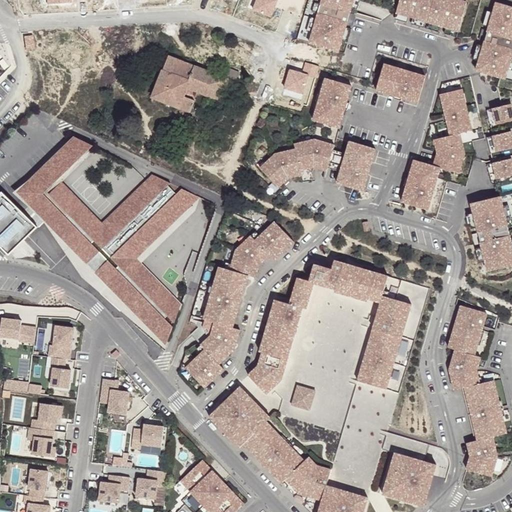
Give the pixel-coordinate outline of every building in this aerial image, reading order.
[(344,21),(350,0),(305,0),(294,38),(336,50),(338,40),(343,26),(344,21)] [(353,12),(356,0),(350,0),(344,21),(350,23),(353,13),(350,13),(350,11),(353,12)] [(455,30),(464,1),(458,0),(396,0),(393,12),(406,16),(410,17),(422,20),(426,22),(439,25),(443,27),(455,30)] [(511,42),(511,7),(492,2),(490,12),(486,26),(485,30),(481,41),(480,45),(476,60),(473,70),(502,78),(505,68),(509,54),(510,49),(511,42)] [(486,26),(490,12),(484,10),(480,25),(486,26)] [(404,22),(406,16),(393,12),(391,18),(404,22)] [(421,26),(422,20),(410,17),(408,23),(421,26)] [(437,31),(439,25),(426,22),(424,28),(437,31)] [(344,42),(349,28),(343,26),(338,40),(344,42)] [(453,36),(455,30),(443,27),(441,32),(453,36)] [(481,41),(485,30),(478,28),(475,39),(481,41)] [(476,60),(480,45),(474,44),(470,58),(476,60)] [(229,73),(222,70),(169,51),(153,91),(190,106),(196,92),(201,94),(204,89),(215,92),(213,97),(219,99),(229,73)] [(415,102),(423,75),(381,63),(373,90),(392,95),(399,97),(415,102)] [(343,109),(345,102),(350,86),(323,78),(318,94),(316,101),(311,120),(337,128),(343,109)] [(471,129),(465,108),(460,88),(441,92),(443,100),(439,101),(447,135),(437,137),(438,143),(433,144),(435,152),(431,165),(411,159),(399,201),(426,208),(438,167),(456,172),(463,150),(458,132),(471,129)] [(511,118),(508,103),(490,107),(494,123),(511,118)] [(511,146),(511,145),(508,130),(490,135),(494,151),(511,146)] [(74,134),(15,188),(53,228),(165,343),(179,304),(141,263),(135,257),(197,196),(182,188),(176,192),(168,184),(169,181),(152,174),(148,178),(101,223),(61,179),(46,193),(41,188),(91,143),(74,134)] [(327,163),(331,149),(332,145),(321,141),(320,145),(313,144),(315,140),(293,145),(294,150),(279,153),(280,157),(273,160),(272,155),(259,168),(273,183),(277,179),(281,183),(287,178),(286,176),(288,175),(290,177),(300,175),(297,164),(303,163),(304,168),(312,167),(312,164),(315,164),(315,167),(325,170),(326,167),(327,163)] [(361,190),(373,149),(347,141),(343,153),(331,149),(327,163),(339,166),(335,182),(361,190)] [(92,150),(91,143),(41,188),(46,193),(61,179),(92,150)] [(511,173),(511,172),(508,157),(490,162),(494,178),(511,173)] [(338,171),(339,166),(327,163),(326,167),(338,171)] [(281,183),(277,179),(273,183),(277,187),(281,183)] [(2,192),(0,194),(0,248),(5,254),(35,225),(2,192)] [(511,256),(511,254),(508,239),(503,220),(500,205),(497,195),(468,202),(470,212),(474,227),(475,232),(478,243),(479,246),(482,261),(484,270),(511,263),(511,256)] [(197,196),(135,257),(141,263),(196,210),(197,196)] [(509,218),(506,203),(500,205),(503,220),(509,218)] [(474,227),(470,212),(464,213),(468,228),(474,227)] [(275,260),(294,241),(275,222),(255,240),(251,236),(241,245),(244,247),(240,252),(236,250),(230,270),(219,267),(213,286),(218,288),(216,294),(211,292),(211,293),(216,294),(214,300),(209,299),(203,319),(214,322),(211,336),(200,344),(205,349),(185,367),(204,387),(224,369),(219,364),(234,349),(240,330),(233,327),(240,303),(234,302),(237,291),(242,293),(247,275),(255,277),(258,264),(268,254),(275,260)] [(165,343),(53,228),(82,276),(163,348),(165,343)] [(478,243),(475,232),(469,233),(472,244),(478,243)] [(482,261),(479,246),(472,247),(476,262),(482,261)] [(335,260),(332,269),(326,286),(335,289),(335,291),(343,294),(344,290),(361,295),(359,299),(367,301),(368,299),(380,303),(366,349),(371,351),(368,361),(363,360),(357,381),(386,389),(393,368),(389,367),(392,357),(396,358),(410,310),(403,309),(405,302),(382,296),(388,276),(335,260)] [(332,269),(315,264),(310,281),(310,282),(314,283),(326,286),(332,269)] [(310,281),(298,277),(290,304),(275,299),(271,314),(275,315),(267,344),(263,343),(260,351),(263,352),(259,365),(248,376),(263,390),(268,386),(271,390),(281,380),(303,308),(306,309),(314,283),(310,282),(310,281)] [(344,290),(343,294),(359,299),(361,295),(344,290)] [(410,310),(411,304),(405,302),(403,309),(410,310)] [(492,409),(491,404),(496,403),(496,402),(491,381),(477,384),(472,385),(471,380),(476,379),(476,378),(474,371),(471,371),(471,368),(475,368),(478,358),(472,356),(475,346),(478,337),(472,335),(474,330),(479,331),(480,330),(483,320),(476,318),(478,313),(458,307),(453,323),(457,325),(455,331),(451,329),(446,348),(453,350),(447,370),(451,391),(460,389),(462,389),(475,441),(472,442),(464,444),(467,457),(463,470),(484,476),(485,471),(490,472),(495,458),(494,457),(491,457),(491,455),(494,455),(490,440),(485,441),(484,439),(490,437),(504,434),(500,417),(495,418),(493,413),(498,412),(498,411),(496,412),(495,409),(498,408),(497,407),(492,409)] [(275,315),(271,314),(263,343),(267,344),(275,315)] [(33,343),(34,326),(20,325),(20,320),(0,317),(0,335),(17,338),(17,341),(33,343)] [(69,359),(73,328),(56,325),(53,345),(50,344),(48,356),(52,356),(65,358),(69,359)] [(478,346),(482,331),(480,330),(479,331),(474,330),(472,335),(478,337),(475,346),(478,346)] [(118,357),(123,353),(119,348),(115,353),(118,357)] [(68,388),(70,369),(64,368),(65,358),(52,356),(50,367),(53,367),(50,385),(68,388)] [(132,391),(122,390),(123,380),(108,378),(104,401),(112,402),(111,410),(129,413),(132,391)] [(315,391),(298,385),(292,405),(309,410),(315,391)] [(246,393),(240,386),(237,390),(243,396),(246,393)] [(268,386),(263,390),(267,394),(271,390),(268,386)] [(475,441),(462,389),(460,389),(472,442),(475,441)] [(237,390),(212,414),(219,421),(216,424),(234,442),(238,439),(243,444),(244,443),(258,457),(262,454),(271,463),(267,467),(282,482),(286,478),(301,493),(322,500),(318,511),(363,511),(366,505),(361,504),(364,496),(326,485),(331,469),(317,465),(309,457),(304,461),(267,421),(261,414),(264,411),(246,393),(243,396),(237,390)] [(502,417),(499,401),(496,402),(496,403),(491,404),(492,409),(497,407),(498,408),(495,409),(496,412),(498,411),(498,412),(493,413),(495,418),(500,417),(502,417)] [(58,423),(59,418),(59,414),(63,415),(65,406),(43,403),(40,420),(34,419),(33,427),(55,431),(56,423),(58,423)] [(270,417),(264,411),(261,414),(267,421),(270,417)] [(212,414),(209,417),(216,424),(219,421),(212,414)] [(147,425),(146,430),(137,429),(134,448),(143,449),(144,443),(163,446),(166,428),(147,425)] [(53,447),(55,431),(33,427),(31,427),(29,439),(35,440),(33,454),(51,457),(53,447)] [(238,439),(234,442),(239,448),(243,444),(238,439)] [(432,463),(395,452),(382,494),(424,506),(433,476),(434,473),(430,471),(432,463)] [(262,454),(258,457),(267,467),(271,463),(262,454)] [(233,511),(243,503),(201,459),(179,480),(197,499),(202,495),(207,501),(203,505),(208,501),(215,508),(210,511),(233,511)] [(47,490),(50,471),(32,469),(30,487),(31,488),(30,495),(45,497),(46,490),(47,490)] [(157,498),(158,486),(167,488),(169,472),(149,469),(148,479),(140,478),(137,496),(157,498)] [(120,502),(121,490),(130,491),(131,477),(111,474),(110,482),(102,481),(99,499),(120,502)] [(44,504),(45,497),(26,494),(25,502),(30,503),(29,511),(50,511),(52,506),(44,504)] [(207,501),(202,495),(197,499),(203,505),(207,501)] [(210,511),(215,508),(208,501),(203,505),(209,511),(210,511)]
